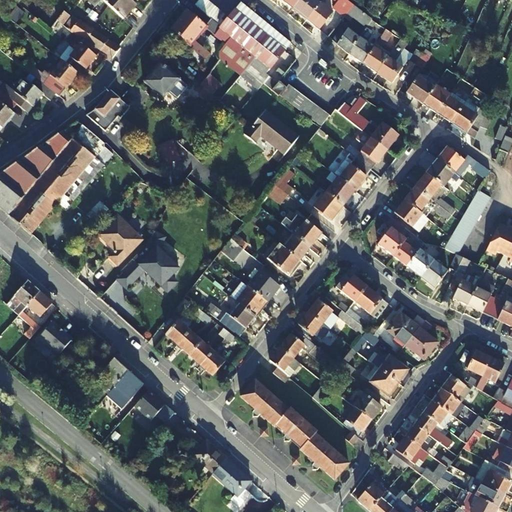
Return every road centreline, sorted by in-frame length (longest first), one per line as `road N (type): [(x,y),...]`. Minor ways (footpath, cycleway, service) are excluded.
road 1 (residential): [(0,230),(206,416)]
road 2 (residential): [(0,161),(93,93),(168,0)]
road 3 (residential): [(328,511),(370,442),(465,326)]
road 4 (residential): [(337,245),(206,416)]
road 5 (residential): [(259,0),(419,119),(426,133)]
road 6 (residential): [(337,245),(414,305),(465,326)]
road 7 (residential): [(206,416),(314,511)]
road 8 (residential): [(426,133),(337,245)]
